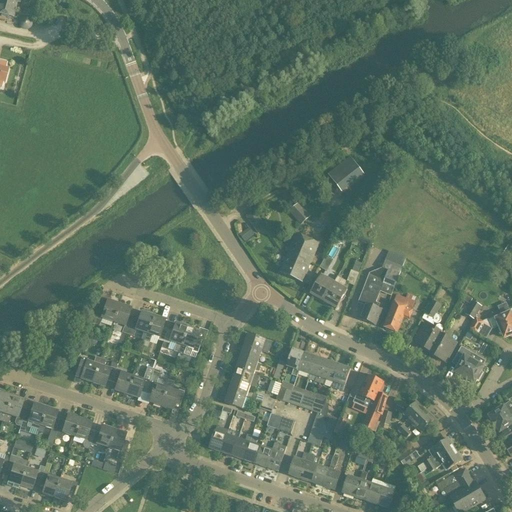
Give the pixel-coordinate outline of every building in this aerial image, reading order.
[(16,2),(19,3),(20,0),(0,0),(0,13),(12,17),(16,2)] [(20,18),(19,23),(21,28),(26,30),(30,27),(32,22),(30,17),(24,15),(20,18)] [(0,61),(0,87),(1,87),(2,83),(4,83),(8,69),(5,68),(6,63),(0,61)] [(363,174),(351,158),(328,175),(340,191),(363,174)] [(301,225),(310,217),(298,205),(290,213),(301,225)] [(266,228),(255,212),(246,217),(258,234),(266,228)] [(251,230),(241,238),(245,243),(255,235),(251,230)] [(345,235),(342,233),(339,235),(338,238),(339,241),(342,242),(345,241),(347,238),(345,235)] [(319,244),(297,234),(287,256),(298,260),(299,258),(310,263),(319,244)] [(280,273),(302,282),(310,263),(299,258),(298,260),(287,256),(280,273)] [(327,272),(333,261),(326,257),(320,268),(327,272)] [(386,261),(382,269),(388,271),(382,287),(393,291),(400,275),(403,268),(386,261)] [(362,264),(356,262),(352,271),(351,271),(347,283),(355,286),(359,274),(358,274),(362,264)] [(382,269),(370,274),(367,282),(360,301),(366,304),(360,320),(375,325),(381,309),(375,307),(382,287),(388,271),(382,269)] [(321,276),(311,295),(324,302),(334,283),(321,276)] [(347,290),(334,283),(324,302),(336,309),(347,290)] [(408,294),(406,299),(397,295),(392,307),(383,327),(397,333),(403,317),(409,319),(416,303),(417,298),(408,294)] [(469,304),(472,299),(466,294),(462,299),(469,304)] [(101,319),(113,323),(119,305),(107,301),(105,307),(99,305),(94,319),(100,321),(101,319)] [(483,305),(476,301),(475,303),(474,303),(467,315),(474,319),(481,307),(483,305)] [(440,306),(433,302),(426,314),(423,319),(433,325),(434,323),(437,324),(440,323),(441,320),(440,317),(435,315),(440,306)] [(130,309),(119,305),(113,323),(123,326),(123,328),(129,331),(134,317),(128,315),(130,309)] [(499,327),(504,339),(511,335),(511,309),(488,320),(492,329),(499,327)] [(141,340),(143,341),(151,316),(141,312),(139,318),(134,317),(129,331),(134,332),(135,330),(143,333),(141,340)] [(156,340),(162,342),(167,328),(162,326),(164,320),(151,316),(143,341),(149,343),(152,336),(157,337),(156,340)] [(469,330),(476,334),(482,322),(476,319),(469,330)] [(430,352),(429,354),(441,334),(441,332),(425,323),(413,343),(419,346),(430,352)] [(167,328),(162,342),(163,342),(162,346),(174,349),(173,351),(178,353),(181,345),(180,345),(186,328),(175,324),(173,330),(167,328)] [(196,338),(198,332),(186,328),(180,345),(181,345),(178,353),(183,355),(186,347),(191,349),(190,351),(196,353),(201,340),(196,338)] [(450,356),(457,343),(441,334),(429,354),(440,360),(444,353),(450,356)] [(265,340),(248,335),(246,339),(245,338),(243,344),(244,345),(244,346),(261,352),(265,340)] [(261,352),(244,346),(240,358),(258,364),(258,363),(261,352)] [(286,357),(289,348),(284,346),(281,355),(286,357)] [(455,373),(461,376),(474,384),(477,379),(479,380),(483,373),(481,372),(483,367),(470,359),(473,354),(461,347),(453,361),(460,364),(455,373)] [(305,354),(293,350),(287,368),(293,370),(291,376),(297,377),(298,371),(305,354)] [(305,354),(298,371),(310,375),(316,357),(305,354)] [(320,384),(328,361),(316,357),(310,375),(317,378),(315,382),(320,384)] [(81,358),(77,371),(75,378),(92,384),(100,359),(95,358),(93,364),(86,362),(87,360),(81,358)] [(258,364),(240,358),(236,369),(254,375),(255,370),(259,371),(261,365),(258,363),(258,364)] [(276,370),(282,372),(284,363),(286,360),(280,358),(276,370)] [(106,361),(100,359),(92,384),(104,388),(106,381),(111,383),(116,370),(110,368),(109,370),(104,368),(106,361)] [(333,383),(339,365),(328,361),(320,384),(325,385),(326,381),(333,383)] [(344,387),(350,369),(339,365),(333,383),(331,388),(343,392),(344,387)] [(147,368),(142,381),(132,378),(126,395),(138,399),(140,393),(145,395),(154,370),(147,368)] [(259,377),(254,375),(236,369),(232,380),(250,386),(256,388),(259,377)] [(114,391),(126,395),(132,378),(121,374),(122,372),(116,370),(111,383),(117,385),(114,391)] [(164,379),(161,387),(156,386),(159,374),(154,372),(154,370),(145,395),(151,396),(148,403),(160,407),(169,381),(164,379)] [(279,380),(282,372),(276,370),(273,379),(279,380)] [(352,409),(368,415),(364,425),(362,428),(373,433),(375,429),(381,416),(382,416),(387,397),(379,393),(384,383),(368,377),(363,388),(362,387),(358,395),(357,394),(353,403),(355,403),(352,409)] [(229,392),(246,398),(250,386),(232,380),(229,392)] [(174,383),(169,381),(160,407),(172,411),(174,405),(180,407),(184,393),(177,391),(177,393),(171,391),(174,383)] [(282,402),(287,390),(281,388),(281,385),(275,383),(271,394),(277,396),(276,400),(282,402)] [(288,404),(292,392),(287,390),(282,402),(288,404)] [(225,403),(242,410),(246,398),(229,392),(225,403)] [(292,392),(288,404),(294,406),(298,394),(292,392)] [(0,413),(0,422),(3,423),(11,397),(0,393),(0,413)] [(300,408),(304,396),(298,394),(294,406),(300,408)] [(304,396),(300,408),(306,410),(310,398),(304,396)] [(16,426),(20,427),(22,423),(26,409),(21,408),(23,401),(11,397),(3,423),(8,425),(11,417),(16,418),(14,423),(16,426)] [(264,397),(262,403),(274,407),(276,401),(264,397)] [(392,413),(384,411),(387,397),(382,416),(380,423),(382,424),(381,428),(387,430),(392,413)] [(312,412),(316,400),(310,398),(306,410),(312,412)] [(316,400),(312,412),(318,414),(322,402),(316,400)] [(272,413),(274,407),(262,403),(260,409),(272,413)] [(409,420),(407,422),(411,426),(425,411),(416,403),(404,415),(409,420)] [(32,411),(26,409),(22,423),(28,425),(28,423),(39,426),(45,408),(34,404),(32,411)] [(496,427),(500,433),(502,432),(506,438),(511,433),(511,414),(511,413),(509,414),(504,407),(502,407),(501,405),(494,410),(495,412),(489,416),(492,422),(492,423),(492,424),(493,423),(495,426),(494,427),(495,428),(496,427)] [(233,410),(224,407),(222,412),(231,415),(233,410)] [(45,408),(39,426),(37,432),(42,434),(45,428),(51,430),(50,432),(56,434),(60,420),(55,419),(57,412),(45,408)] [(236,417),(245,420),(247,414),(238,411),(236,417)] [(422,433),(434,420),(425,411),(411,426),(415,430),(417,428),(422,433)] [(256,418),(247,414),(245,420),(254,423),(256,418)] [(322,415),(318,414),(316,420),(328,424),(330,418),(326,417),(322,415)] [(283,419),(271,415),(267,427),(279,431),(283,419)] [(60,441),(63,434),(74,437),(80,420),(68,416),(65,422),(60,420),(56,434),(55,439),(60,441)] [(289,421),(283,419),(279,431),(291,435),(295,423),(289,421)] [(348,422),(340,419),(335,432),(342,435),(348,422)] [(88,450),(90,445),(94,432),(89,430),(91,423),(80,420),(74,437),(84,441),(82,446),(84,449),(88,450)] [(334,426),(328,424),(316,420),(314,426),(332,432),(334,426)] [(398,430),(403,435),(408,429),(403,425),(398,430)] [(332,432),(314,426),(312,432),(324,436),(325,431),(332,435),(332,432)] [(100,433),(94,432),(90,445),(96,447),(97,445),(103,447),(100,453),(105,455),(108,449),(113,431),(102,427),(100,433)] [(209,449),(221,453),(227,436),(229,431),(217,427),(209,449)] [(412,433),(408,429),(403,435),(407,438),(412,433)] [(108,449),(118,452),(119,452),(119,454),(124,456),(129,443),(123,441),(125,434),(113,431),(108,449)] [(324,436),(312,432),(310,438),(322,442),(324,436)] [(238,440),(233,457),(244,461),(252,437),(247,435),(245,442),(238,440)] [(227,436),(221,453),(233,457),(238,440),(227,436)] [(252,437),(244,461),(255,465),(261,448),(256,446),(258,439),(252,437)] [(320,448),(322,442),(310,438),(308,444),(320,448)] [(429,451),(433,458),(430,460),(425,463),(428,468),(455,451),(448,439),(429,451)] [(10,455),(27,461),(33,447),(16,440),(10,455)] [(273,451),(267,469),(278,472),(284,455),(277,453),(279,446),(275,444),(273,451)] [(372,454),(381,456),(383,449),(374,447),(372,454)] [(36,448),(34,455),(43,458),(45,450),(36,448)] [(261,448),(255,465),(267,469),(273,451),(268,450),(261,448)] [(395,460),(400,465),(416,453),(412,448),(403,454),(395,460)] [(431,472),(436,469),(441,466),(443,465),(447,471),(462,461),(455,451),(428,468),(431,472)] [(116,460),(122,462),(124,456),(119,454),(119,452),(118,452),(116,460)] [(289,476),(300,480),(309,455),(304,453),(301,461),(295,459),(289,476)] [(359,453),(358,458),(367,461),(370,462),(371,457),(359,453)] [(419,457),(416,453),(400,465),(403,469),(419,457)] [(309,455),(300,480),(312,484),(318,466),(311,464),(314,456),(309,455)] [(3,462),(0,460),(0,473),(5,475),(9,461),(10,458),(4,457),(4,460),(3,462)] [(333,457),(329,470),(323,487),(335,491),(340,474),(334,472),(339,459),(333,457)] [(8,483),(20,487),(26,469),(14,465),(15,463),(9,461),(5,475),(10,476),(8,483)] [(103,463),(102,470),(113,472),(115,465),(103,463)] [(43,472),(39,486),(43,487),(44,488),(42,494),(54,498),(60,480),(48,476),(49,475),(49,474),(48,474),(51,466),(46,464),(44,469),(43,472)] [(323,487),(329,470),(318,466),(312,484),(323,487)] [(26,469),(20,487),(31,491),(33,484),(39,486),(43,472),(38,471),(37,473),(26,469)] [(460,473),(458,470),(448,476),(435,483),(442,494),(445,491),(451,501),(465,493),(466,495),(478,488),(475,483),(474,484),(465,470),(460,473)] [(365,502),(371,485),(365,482),(367,474),(362,472),(359,481),(360,481),(354,498),(365,502)] [(354,498),(360,481),(359,481),(348,477),(343,494),(354,498)] [(71,484),(60,480),(54,498),(66,502),(68,495),(73,497),(77,484),(72,482),(71,484)] [(377,506),(383,488),(371,485),(365,502),(377,506)] [(400,494),(383,488),(377,506),(389,510),(391,504),(396,506),(400,494)] [(458,511),(465,511),(485,500),(478,488),(466,495),(465,493),(451,501),(452,502),(441,508),(440,508),(433,511),(442,511),(454,505),(458,511)] [(428,504),(433,511),(440,508),(435,499),(428,504)]
